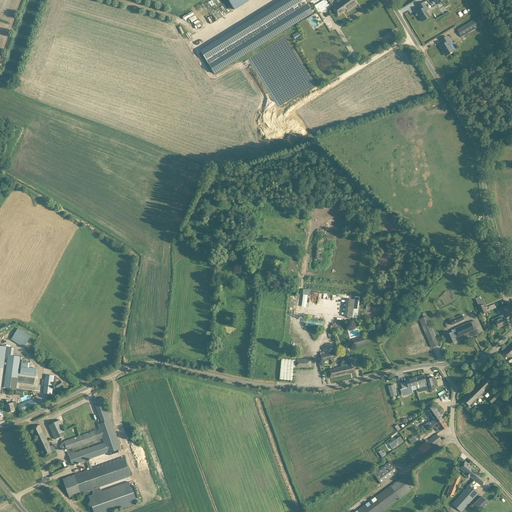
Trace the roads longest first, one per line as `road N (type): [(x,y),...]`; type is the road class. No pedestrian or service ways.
road 1 (unclassified): [(0,426),(148,362),(309,386),(441,364)]
road 2 (unclassified): [(511,281),(491,228),(473,138),(387,0)]
